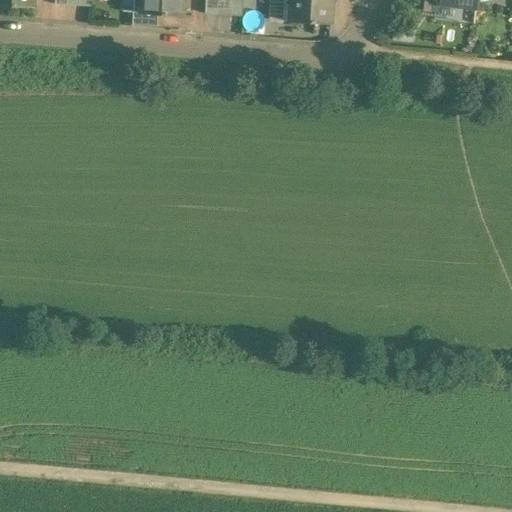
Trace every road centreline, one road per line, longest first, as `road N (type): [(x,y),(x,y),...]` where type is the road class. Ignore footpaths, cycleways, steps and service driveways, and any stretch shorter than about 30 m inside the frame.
road 1 (track): [(0,467),(476,511)]
road 2 (residential): [(0,31),(349,54)]
